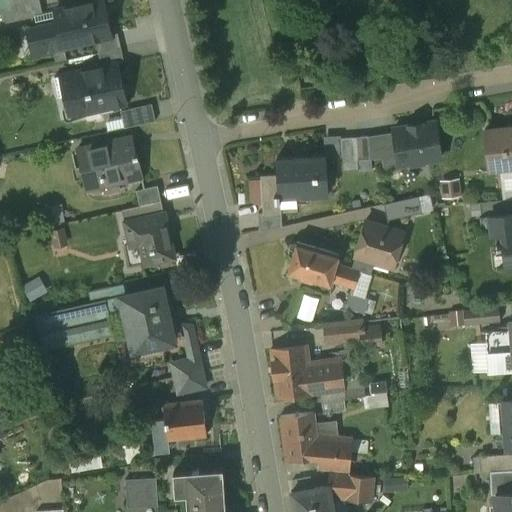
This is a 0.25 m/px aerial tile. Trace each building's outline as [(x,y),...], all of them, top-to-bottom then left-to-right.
[(40,0),(0,0),(0,9),(1,9),(41,0),(40,0)] [(41,0),(1,9),(4,23),(44,14),(41,0)] [(103,0),(100,0),(56,10),(59,22),(32,28),(33,30),(36,29),(41,51),(37,51),(38,54),(87,43),(87,41),(96,39),(110,36),(111,37),(112,37),(111,35),(103,0)] [(110,36),(96,39),(99,52),(119,48),(122,47),(119,33),(111,35),(112,37),(111,37),(110,36)] [(99,52),(97,52),(101,66),(118,62),(118,65),(123,64),(119,48),(99,52)] [(101,66),(68,74),(77,113),(127,102),(118,65),(118,62),(101,66)] [(152,103),(122,110),(125,127),(156,120),(152,103)] [(409,126),(394,129),(400,165),(409,163),(410,167),(426,165),(425,160),(441,158),(435,122),(422,124),(409,126)] [(30,142),(29,133),(20,134),(19,124),(9,126),(11,144),(30,142)] [(511,126),(485,129),(490,169),(502,167),(511,165),(511,126)] [(369,136),(357,137),(358,160),(370,159),(369,136)] [(357,137),(341,138),(344,170),(359,170),(358,160),(357,137)] [(134,140),(110,146),(109,141),(78,149),(87,189),(105,185),(105,184),(143,175),(138,152),(137,152),(134,140)] [(326,154),(277,158),(278,174),(280,198),(329,194),(326,154)] [(511,165),(502,167),(506,199),(511,198),(511,165)] [(278,174),(261,175),(264,212),(280,212),(280,203),(280,198),(278,174)] [(458,179),(443,181),(445,197),(460,195),(458,179)] [(158,185),(137,190),(140,206),(162,201),(158,185)] [(419,196),(384,204),(388,220),(422,212),(419,196)] [(511,198),(506,199),(480,202),(481,216),(481,217),(511,212),(511,198)] [(140,206),(123,210),(126,221),(164,213),(162,201),(140,206)] [(164,213),(126,221),(130,239),(140,237),(146,264),(175,257),(165,212),(164,213)] [(264,212),(263,212),(259,213),(260,231),(283,226),(280,212),(264,212)] [(511,212),(481,217),(481,216),(480,216),(480,218),(489,217),(492,234),(502,232),(506,264),(494,266),(495,268),(511,265),(511,212)] [(404,232),(366,220),(355,256),(356,256),(353,267),(360,270),(360,271),(371,274),(375,261),(375,262),(377,255),(395,261),(404,232)] [(340,253),(298,241),(292,243),(289,252),(293,257),(288,273),(331,286),(332,281),(355,287),(360,271),(360,270),(353,267),(337,263),(340,253)] [(92,302),(38,314),(46,348),(70,342),(69,336),(113,327),(110,312),(126,309),(123,297),(129,295),(127,285),(90,294),(92,302)] [(129,295),(123,297),(126,309),(135,349),(173,341),(166,312),(171,308),(166,287),(129,295)] [(368,298),(351,293),(347,307),(365,312),(368,298)] [(499,305),(464,309),(465,325),(501,321),(499,305)] [(362,321),(326,325),(328,341),(364,337),(362,321)] [(192,325),(183,327),(190,359),(199,357),(192,325)] [(508,329),(486,331),(489,372),(511,369),(511,333),(509,334),(508,329)] [(341,359),(308,363),(306,346),(273,350),(279,396),(310,392),(311,394),(345,390),(341,359)] [(190,359),(172,363),(175,378),(202,371),(199,357),(190,359)] [(202,371),(175,378),(178,392),(206,386),(202,371)] [(364,386),(349,388),(350,397),(366,395),(364,386)] [(204,401),(166,404),(167,421),(168,438),(206,436),(204,401)] [(315,412),(282,415),(287,462),(317,459),(318,468),(330,469),(349,471),(359,472),(361,444),(353,443),(353,438),(317,435),(315,412)] [(167,421),(142,422),(143,439),(168,438),(167,421)] [(74,468),(104,466),(103,452),(73,454),(74,468)] [(511,453),(476,456),(477,472),(491,471),(511,469),(511,453)] [(226,511),(224,468),(175,471),(175,473),(181,472),(182,494),(187,493),(188,511),(226,511)] [(328,485),(292,491),(295,511),(334,511),(332,498),(373,501),(375,475),(348,473),(349,471),(330,469),(328,485)] [(511,469),(491,471),(492,486),(507,484),(508,492),(511,491),(511,469)] [(157,477),(126,479),(128,507),(159,505),(157,477)] [(511,511),(511,491),(508,492),(494,493),(495,511),(511,511)]
